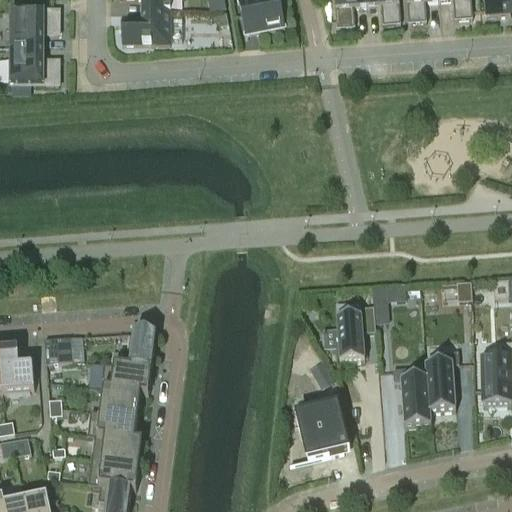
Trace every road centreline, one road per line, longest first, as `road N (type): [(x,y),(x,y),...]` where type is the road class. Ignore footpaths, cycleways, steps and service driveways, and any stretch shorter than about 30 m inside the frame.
road 1 (residential): [(94,0),(96,67),(109,75),(511,48)]
road 2 (residential): [(0,333),(172,321),(181,347),(157,511)]
road 3 (residential): [(511,461),(301,511)]
